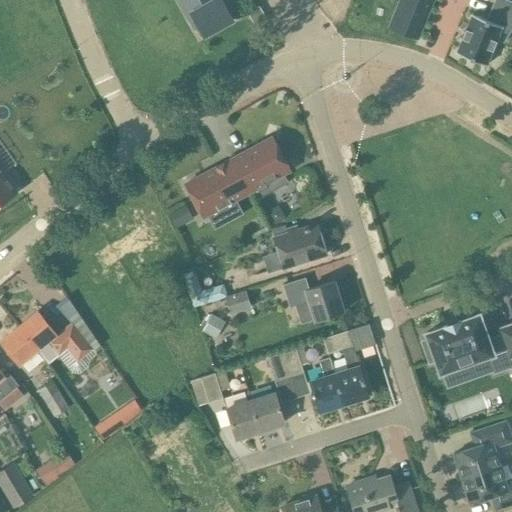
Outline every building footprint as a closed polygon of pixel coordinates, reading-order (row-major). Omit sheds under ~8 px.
[(234,20),(223,0),(178,0),(195,30),(199,27),(205,37),(234,20)] [(400,0),(390,26),(417,37),(432,0),(400,0)] [(473,14),(457,53),(487,65),(511,3),(511,1),(507,0),(496,0),(488,20),(473,14)] [(0,108),(6,120),(43,101),(6,28),(0,31),(0,108)] [(271,134),(231,156),(251,192),(253,191),(258,200),(289,183),(284,174),(291,170),(271,134)] [(203,219),(251,192),(231,156),(183,182),(203,219)] [(0,203),(17,192),(0,168),(0,203)] [(185,205),(168,214),(176,228),(193,219),(185,205)] [(279,206),(265,213),(273,226),(286,219),(279,206)] [(141,215),(120,231),(121,233),(122,233),(142,258),(141,259),(143,261),(164,245),(167,249),(176,242),(160,215),(148,224),(141,215)] [(327,255),(317,223),(274,236),(279,251),(263,256),(268,274),(327,255)] [(103,247),(90,258),(106,278),(96,286),(106,299),(119,289),(113,281),(141,259),(142,258),(122,233),(121,233),(113,240),(112,237),(102,245),(103,247)] [(202,291),(196,272),(186,277),(195,306),(229,295),(226,284),(202,291)] [(310,289),(306,278),(283,285),(290,308),(309,302),(315,322),(345,312),(335,281),(310,289)] [(249,309),(245,293),(226,299),(230,314),(249,309)] [(70,322),(79,315),(65,296),(56,304),(70,322)] [(39,311),(21,326),(40,349),(39,350),(49,364),(67,350),(77,363),(94,349),(97,353),(100,354),(104,351),(102,347),(100,344),(82,317),(58,335),(39,311)] [(430,362),(435,360),(440,374),(489,356),(495,372),(511,366),(511,324),(499,329),(501,336),(488,340),(479,314),(425,333),(428,340),(423,342),(430,362)] [(213,315),(203,331),(215,339),(225,323),(213,315)] [(40,349),(21,326),(1,341),(19,365),(39,350),(40,349)] [(342,350),(353,346),(348,332),(348,331),(323,339),(329,354),(342,350)] [(296,348),(282,352),(290,380),(304,375),(302,366),(296,348)] [(282,352),(267,357),(275,384),(290,380),(282,352)] [(349,369),(335,374),(346,404),(369,397),(360,366),(356,354),(345,358),(349,369)] [(319,413),(346,404),(335,374),(330,358),(320,361),(325,377),(311,381),(319,413)] [(0,369),(0,400),(19,385),(9,373),(5,376),(0,369)] [(225,371),(201,379),(208,403),(223,398),(221,391),(231,388),(225,371)] [(69,409),(53,381),(38,390),(55,418),(69,409)] [(251,400),(261,430),(286,422),(276,392),(251,400)] [(261,430),(251,400),(226,408),(236,438),(261,430)] [(125,425),(118,415),(97,430),(104,440),(125,425)] [(463,480),(501,467),(495,448),(511,442),(511,438),(507,423),(472,434),(476,448),(455,455),(463,480)] [(75,465),(66,451),(46,464),(55,477),(75,465)] [(34,497),(14,463),(0,471),(0,485),(14,508),(34,497)] [(501,467),(463,480),(471,504),(493,497),(497,510),(511,505),(511,483),(507,486),(501,467)] [(378,481),(377,476),(347,486),(355,511),(418,511),(409,482),(394,487),(391,477),(378,481)] [(322,509),(318,495),(282,506),(284,511),(340,511),(338,504),(322,509)]
